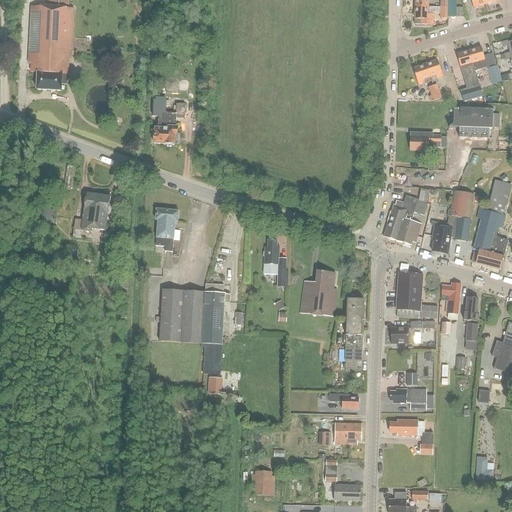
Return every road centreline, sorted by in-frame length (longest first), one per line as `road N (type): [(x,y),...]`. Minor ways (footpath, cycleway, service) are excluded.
road 1 (secondary): [(368,244),(0,117)]
road 2 (secondary): [(370,511),(377,273),(387,259)]
road 3 (unclassified): [(368,244),(387,181),(392,55)]
road 4 (secondary): [(511,290),(406,257),(387,259)]
road 5 (residential): [(511,20),(392,55)]
